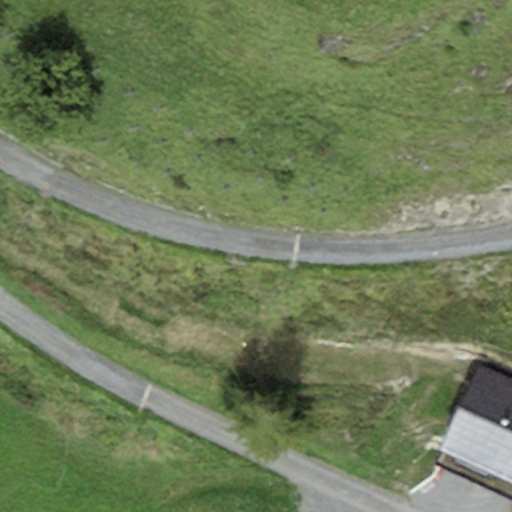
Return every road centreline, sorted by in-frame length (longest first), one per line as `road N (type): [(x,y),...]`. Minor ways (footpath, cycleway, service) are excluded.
road 1 (residential): [(0,153),(116,211),(233,241),(358,250),(511,231)]
road 2 (residential): [(404,511),(106,376),(0,306)]
